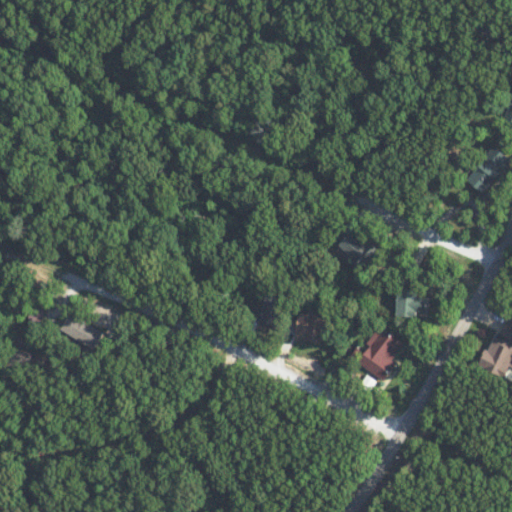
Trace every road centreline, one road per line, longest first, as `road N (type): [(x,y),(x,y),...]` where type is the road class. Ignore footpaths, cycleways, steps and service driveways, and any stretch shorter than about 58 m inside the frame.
road 1 (track): [(0,36),(495,261)]
road 2 (residential): [(399,432),(285,370),(0,249)]
road 3 (residential): [(344,511),(387,454),(511,228)]
road 4 (track): [(243,351),(173,434),(0,463)]
